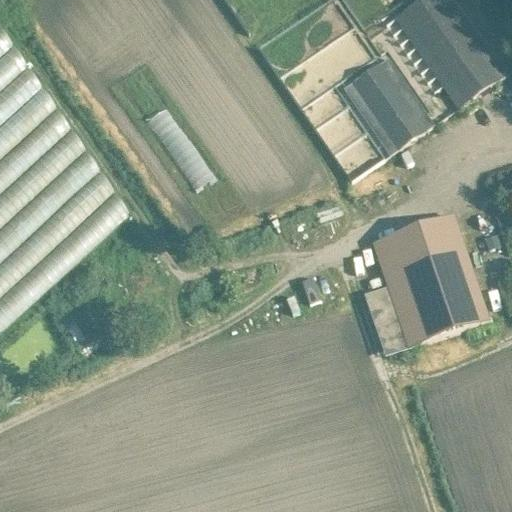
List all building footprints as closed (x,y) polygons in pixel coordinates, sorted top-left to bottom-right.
[(426,0),(404,16),(467,106),(498,85),(438,0),(426,0)] [(4,53),(0,56),(0,182),(13,182),(13,188),(25,187),(14,224),(55,237),(56,259),(79,239),(69,272),(52,273),(64,287),(147,213),(4,53)] [(428,133),(380,66),(350,88),(398,154),(428,133)] [(324,232),(349,226),(346,211),(321,217),(324,232)] [(454,220),(372,247),(408,354),(490,326),(454,220)]
